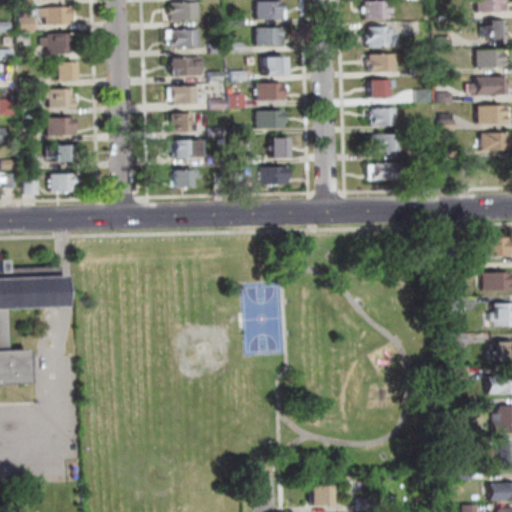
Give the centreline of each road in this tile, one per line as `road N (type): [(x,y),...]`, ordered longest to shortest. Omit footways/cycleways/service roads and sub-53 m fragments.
road 1 (tertiary): [(511,206),(0,219)]
road 2 (residential): [(128,215),(120,0)]
road 3 (residential): [(330,211),(324,0)]
